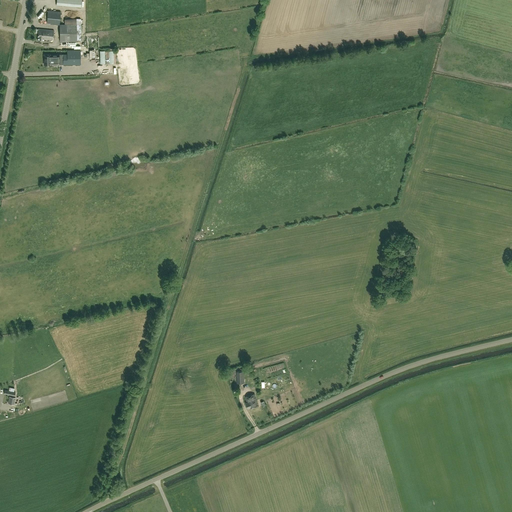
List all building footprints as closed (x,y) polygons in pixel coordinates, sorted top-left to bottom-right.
[(59,25),(60,12),(48,11),(47,22),(51,23),(51,24),(59,25)] [(75,42),(74,27),(59,28),(60,42),(75,42)] [(53,40),(54,31),(38,29),(37,38),(38,38),(37,40),(44,41),(44,40),(53,40)] [(105,49),(100,49),(100,62),(114,61),(114,48),(109,49),(109,50),(105,50),(105,49)] [(59,64),(80,64),(80,50),(67,50),(67,55),(52,55),(52,54),(44,55),(44,63),(51,63),(51,62),(59,62),(59,64)] [(9,387),(8,391),(4,390),(4,394),(15,396),(15,393),(14,392),(14,388),(9,387)] [(249,409),(258,406),(254,394),(245,397),(247,403),(246,403),(248,409),(249,409)]
